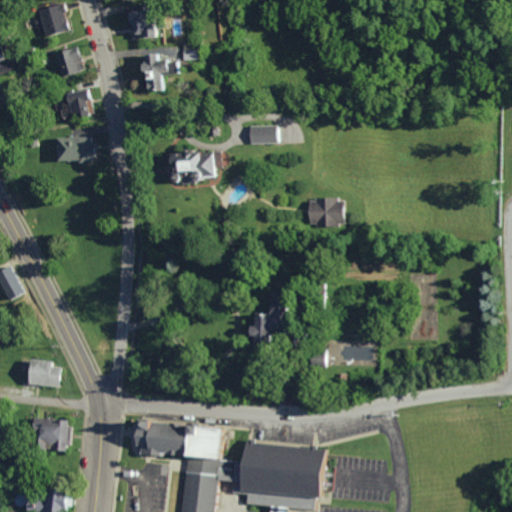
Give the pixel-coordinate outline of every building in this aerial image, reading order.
[(62,3),(37,6),(41,34),(65,31),(62,3)] [(164,17),(138,18),(137,14),(129,14),(130,37),(159,36),(159,29),(164,29),(164,17)] [(81,69),(74,45),(52,51),(59,75),(81,69)] [(181,60),(161,61),(160,52),(140,54),(141,61),(135,62),(137,78),(141,77),(142,90),(165,88),(164,73),(182,72),(181,60)] [(56,94),(60,116),(75,114),(76,115),(91,113),(87,89),(56,94)] [(248,142),(282,142),(282,124),(248,125),(248,142)] [(52,137),(53,160),(91,159),(90,136),(52,137)] [(226,165),(225,154),(219,154),(219,151),(193,153),(193,149),(177,150),(178,158),(166,159),(168,170),(178,169),(179,178),(213,175),(212,167),(226,165)] [(307,197),(307,224),(343,225),(344,198),(307,197)] [(0,264),(0,279),(12,303),(27,296),(9,260),(0,264)] [(272,302),(262,301),(261,313),(247,312),(246,325),(243,325),(242,340),(260,341),(260,332),(271,332),(272,302)] [(326,366),(326,350),(305,350),(305,366),(326,366)] [(29,384),(31,360),(54,362),(53,368),(62,368),(60,387),(29,384)] [(71,420),(38,416),(35,446),(68,450),(71,420)] [(232,427),(206,425),(205,433),(201,433),(202,422),(149,417),(148,427),(141,426),(139,446),(144,447),(143,454),(167,456),(168,451),(174,452),(174,454),(190,456),(184,511),(219,511),(223,480),(236,481),(234,493),(249,494),(248,504),(316,511),(317,495),(328,496),(333,450),(323,449),(323,445),(315,445),(315,448),(260,442),(260,439),(253,439),(253,441),(250,441),(248,461),(229,459),(232,427)] [(68,511),(71,489),(50,486),(49,497),(30,494),(28,509),(48,511),(68,511)]
